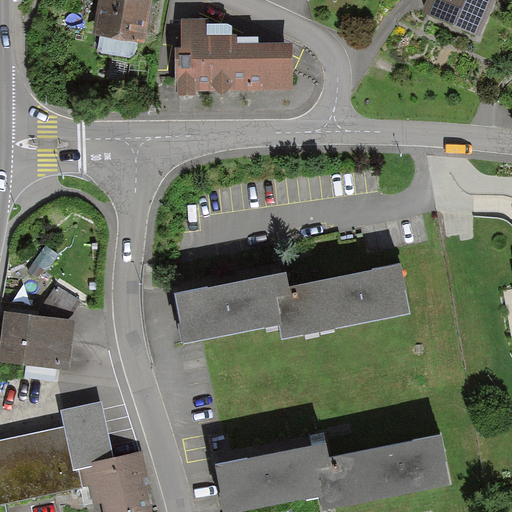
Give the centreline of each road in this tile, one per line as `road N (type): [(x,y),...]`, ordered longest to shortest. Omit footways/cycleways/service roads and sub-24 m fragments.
road 1 (residential): [(175,511),(128,346),(132,139)]
road 2 (residential): [(325,133),(132,139)]
road 3 (residential): [(325,133),(336,71),(329,50),(235,0)]
road 4 (residential): [(511,143),(325,133)]
road 5 (residential): [(132,139),(0,141)]
